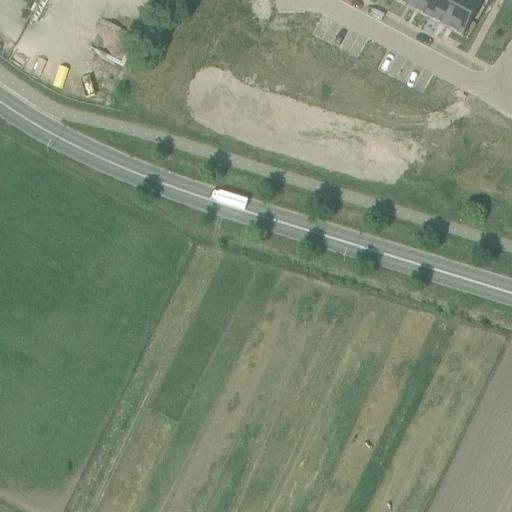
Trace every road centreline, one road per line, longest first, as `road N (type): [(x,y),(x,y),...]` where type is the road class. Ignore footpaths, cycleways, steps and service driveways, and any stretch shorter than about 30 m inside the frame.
road 1 (tertiary): [(511,294),(190,194),(78,148),(0,102)]
road 2 (residential): [(325,0),(495,81)]
